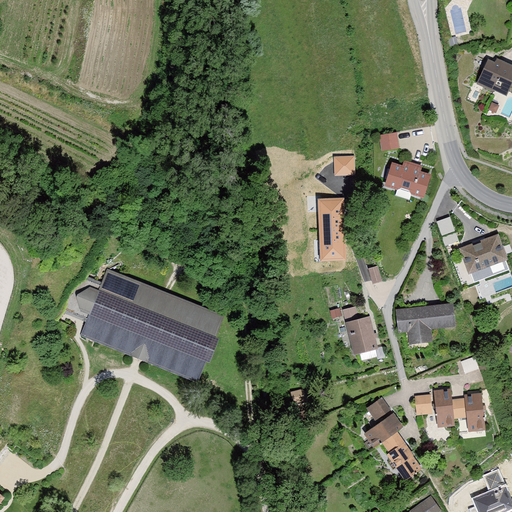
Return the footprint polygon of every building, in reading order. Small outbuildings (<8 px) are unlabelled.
[(511,84),(511,65),(490,55),(477,82),(506,96),(511,84)] [(383,133),(383,149),(401,148),(400,133),(383,133)] [(354,174),(354,157),(335,158),(336,175),(354,174)] [(433,172),(394,159),(384,187),(423,201),(433,172)] [(344,258),(342,200),(320,201),(322,259),(344,258)] [(499,231),(460,246),(471,273),(510,258),(499,231)] [(373,267),(375,281),(381,280),(379,267),(373,267)] [(227,315),(104,269),(80,334),(202,379),(227,315)] [(454,301),(396,306),(398,332),(409,331),(410,343),(435,341),(434,326),(456,324),(454,301)] [(343,307),(332,309),(334,316),(345,313),(343,307)] [(371,313),(347,319),(356,353),(379,348),(371,313)] [(466,372),(481,367),(477,355),(462,360),(466,372)] [(303,388),(291,390),(293,404),(305,402),(303,388)] [(453,389),(435,390),(438,427),(456,425),(453,389)] [(416,395),(419,415),(436,412),(433,392),(416,395)] [(487,392),(467,393),(469,430),(489,429),(487,392)] [(391,409),(383,397),(368,408),(377,420),(391,409)] [(404,424),(394,411),(358,436),(369,451),(383,441),(390,451),(386,454),(404,479),(421,467),(395,431),(404,424)] [(511,505),(505,488),(476,499),(480,511),(500,511),(511,507),(511,505)] [(438,511),(441,510),(429,494),(404,511),(438,511)]
